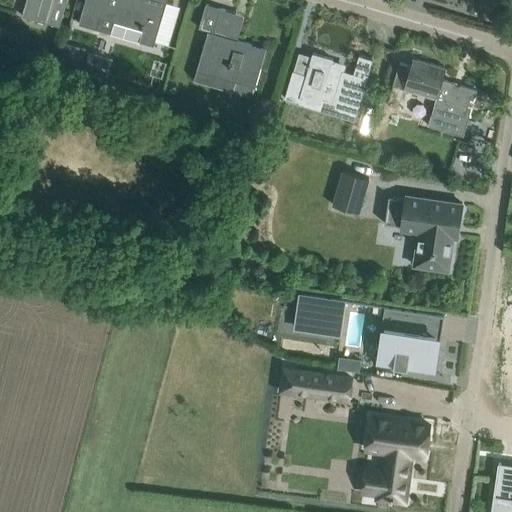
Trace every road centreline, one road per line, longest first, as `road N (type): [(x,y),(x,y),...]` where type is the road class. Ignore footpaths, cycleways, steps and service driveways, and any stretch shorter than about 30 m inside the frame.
road 1 (unclassified): [(468,420),(511,119)]
road 2 (residential): [(511,49),(342,0)]
